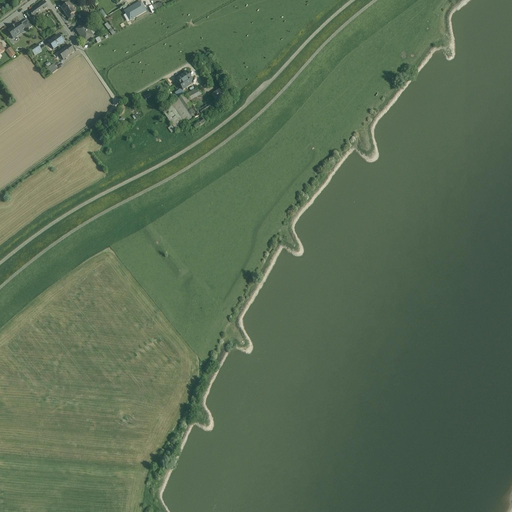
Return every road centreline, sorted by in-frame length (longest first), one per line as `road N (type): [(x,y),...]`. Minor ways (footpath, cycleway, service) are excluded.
road 1 (track): [(0,291),(80,229),(238,133),(378,0)]
road 2 (track): [(0,264),(70,213),(198,142),(354,0)]
road 3 (track): [(118,103),(0,193)]
road 4 (residential): [(118,103),(44,0)]
